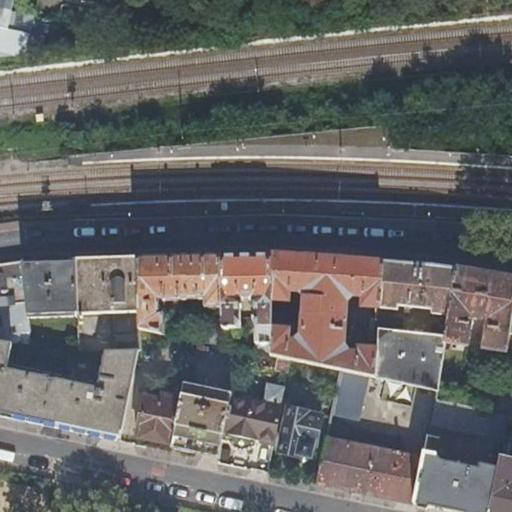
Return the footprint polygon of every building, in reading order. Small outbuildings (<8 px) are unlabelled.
[(25,53),(37,51),(41,34),(32,32),(34,26),(8,21),(6,27),(29,31),(25,53)] [(0,55),(25,53),(29,31),(6,27),(0,25),(0,55)] [(272,343),(271,329),(271,316),(271,310),(271,298),(271,253),(246,253),(221,254),(223,306),(224,334),(224,346),(233,347),(232,327),(255,327),(255,352),(272,355),(272,343)] [(380,307),(383,262),(330,257),(271,253),(271,298),(288,299),(289,290),(301,290),(306,295),(305,311),(303,311),(301,335),(296,340),(287,339),(288,330),(271,329),(272,343),(272,355),(290,359),(341,370),(367,375),(375,377),(377,349),(359,348),(359,353),(348,352),(344,347),(347,302),(351,296),(363,297),(363,306),(380,307)] [(223,306),(221,254),(177,255),(137,257),(140,329),(164,334),(163,311),(160,311),(159,300),(204,298),(204,307),(223,306)] [(140,329),(137,257),(106,257),(76,258),(76,260),(79,311),(114,311),(116,350),(138,350),(141,350),(140,329)] [(23,262),(23,260),(0,263),(0,313),(2,313),(5,341),(13,342),(21,343),(20,333),(31,331),(23,262)] [(79,311),(76,260),(23,262),(31,331),(33,345),(81,350),(79,311)] [(450,313),(457,269),(440,266),(417,264),(383,262),(380,307),(397,309),(398,304),(404,305),(403,309),(409,310),(410,305),(432,307),(431,312),(450,313)] [(506,352),(509,333),(511,314),(511,277),(488,274),(457,269),(450,313),(448,325),(447,333),(445,342),(467,345),(472,317),(475,314),(486,315),(489,320),(484,348),(506,352)] [(378,328),(378,327),(379,320),(370,319),(368,338),(378,339),(378,328)] [(431,332),(447,333),(448,325),(433,323),(431,332)] [(438,390),(445,342),(447,333),(431,332),(431,334),(378,328),(378,339),(377,349),(375,377),(438,390)] [(224,346),(224,334),(202,330),(200,341),(224,346)] [(121,436),(138,350),(116,350),(106,350),(98,386),(8,368),(13,342),(5,341),(0,340),(0,411),(46,421),(121,436)] [(338,384),(364,389),(367,375),(341,370),(338,384)] [(219,456),(222,440),(224,432),(231,395),(232,392),(183,382),(180,397),(171,443),(171,446),(191,450),(219,456)] [(338,384),(333,410),(359,416),(364,389),(338,384)] [(496,411),(500,386),(491,385),(487,409),(496,411)] [(509,414),(511,414),(511,387),(500,385),(500,386),(496,411),(508,413),(509,414)] [(136,436),(171,443),(180,397),(161,393),(159,399),(144,395),(136,436)] [(258,439),(274,443),(281,405),(231,395),(224,432),(222,440),(229,441),(229,442),(230,442),(230,443),(231,444),(232,444),(232,445),(233,445),(233,446),(234,446),(234,447),(235,447),(236,448),(237,448),(238,448),(239,448),(240,449),(241,449),(242,449),(243,449),(244,449),(245,449),(246,449),(246,448),(247,448),(248,448),(249,447),(250,447),(251,446),(252,446),(256,447),(258,439)] [(436,399),(431,424),(503,439),(508,413),(496,411),(487,409),(436,399)] [(300,455),(300,453),(311,455),(313,443),(315,444),(321,414),(289,407),(279,451),(300,455)] [(441,508),(460,511),(488,511),(498,466),(479,462),(478,467),(442,460),(437,453),(440,437),(429,435),(425,457),(415,503),(441,508)] [(398,499),(415,503),(425,457),(401,452),(402,445),(398,444),(396,451),(327,437),(318,482),(366,492),(398,499)] [(511,511),(511,460),(510,457),(501,455),(498,466),(488,511),(511,511)]
